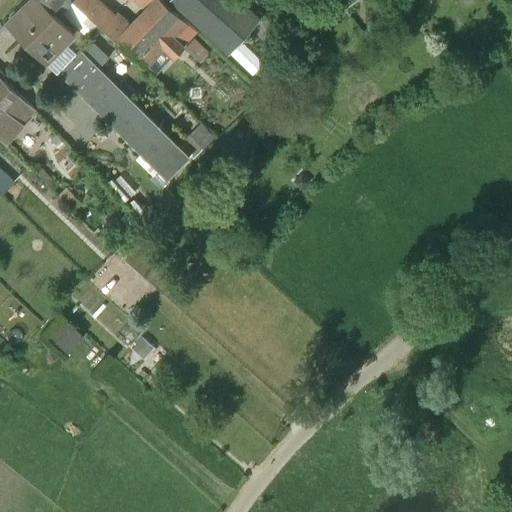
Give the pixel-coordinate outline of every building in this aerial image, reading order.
[(20,34),(48,63),(56,72),(70,57),(62,48),(75,35),(41,0),(28,0),(7,21),(20,34)] [(49,0),(61,11),(86,35),(97,22),(75,2),(73,0),(49,0)] [(164,0),(132,0),(142,9),(129,21),(118,11),(115,13),(100,0),(73,0),(75,2),(97,22),(156,76),(197,32),(179,15),(180,15),(165,0),(164,0)] [(260,17),(241,0),(164,0),(165,0),(180,15),(183,11),(229,52),(260,17)] [(99,65),(108,56),(93,42),(84,52),(99,65)] [(70,57),(56,72),(57,72),(141,152),(168,178),(191,155),(180,144),(99,65),(84,52),(80,47),(70,57)] [(0,138),(8,145),(25,127),(22,124),(11,113),(25,99),(3,76),(0,79),(0,138)] [(215,136),(201,122),(190,133),(204,147),(215,136)] [(0,165),(0,190),(4,194),(16,181),(0,165)] [(37,172),(49,184),(54,179),(42,167),(37,172)] [(121,174),(110,184),(125,201),(136,192),(121,174)] [(67,185),(58,193),(74,210),(82,202),(67,185)] [(130,203),(142,217),(147,213),(135,198),(130,203)] [(125,212),(120,218),(132,229),(138,222),(125,212)] [(66,351),(85,331),(67,315),(49,335),(66,351)] [(133,347),(144,357),(154,346),(143,336),(133,347)]
